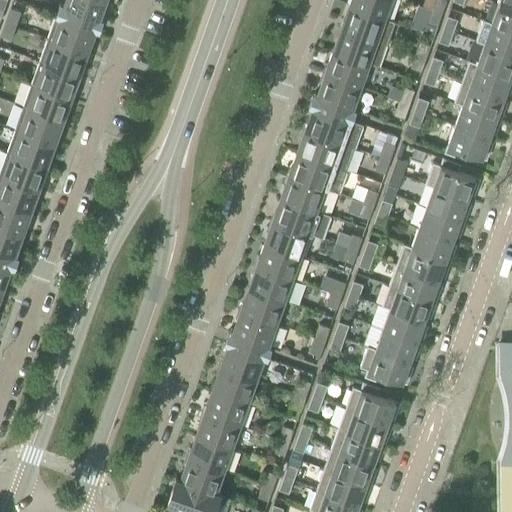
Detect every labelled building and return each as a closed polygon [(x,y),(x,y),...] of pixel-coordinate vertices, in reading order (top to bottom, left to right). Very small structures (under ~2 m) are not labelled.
[(98,17),(104,0),(65,0),(63,6),(98,18),(98,17)] [(383,17),(389,0),(350,0),(349,5),(383,17)] [(434,0),(431,9),(442,13),(446,0),(434,0)] [(511,6),(498,2),(498,3),(491,22),(511,29),(511,6)] [(394,21),(383,17),(349,5),(341,28),(375,40),(386,44),(394,21)] [(10,8),(5,23),(15,26),(20,11),(10,8)] [(437,26),(442,13),(431,9),(426,22),(437,26)] [(55,14),(47,38),(86,52),(94,28),(55,14)] [(447,15),(442,28),(453,32),(457,19),(447,15)] [(511,29),(491,22),(483,19),(475,40),(481,42),(483,43),(511,52),(511,29)] [(10,40),(15,26),(5,23),(0,36),(10,40)] [(375,40),(341,28),(333,50),(367,63),(378,67),(386,44),(375,40)] [(448,45),(453,32),(442,28),(438,41),(448,45)] [(78,74),(86,52),(47,38),(39,60),(78,74)] [(420,41),(415,54),(425,58),(430,45),(420,41)] [(511,52),(483,43),(476,62),(511,75),(511,52)] [(359,85),(367,63),(333,50),(324,73),(359,85)] [(421,71),(425,58),(415,54),(410,67),(421,71)] [(433,56),(428,69),(438,72),(443,60),(433,56)] [(70,97),(78,74),(39,60),(31,83),(70,97)] [(511,85),(511,75),(476,62),(469,60),(461,81),(503,96),(507,86),(511,88),(511,85)] [(434,85),(438,72),(428,69),(423,82),(434,85)] [(351,109),(359,85),(324,73),(316,96),(351,109)] [(500,105),(503,96),(461,81),(454,101),(462,104),(501,118),(505,107),(500,105)] [(62,119),(70,97),(31,83),(23,106),(62,119)] [(404,86),(399,100),(409,103),(414,90),(404,86)] [(418,97),(413,110),(424,113),(428,100),(418,97)] [(404,118),(409,103),(399,100),(394,115),(404,118)] [(497,129),(501,118),(462,104),(454,124),(489,136),(492,127),(497,129)] [(54,142),(62,119),(23,106),(15,128),(54,142)] [(313,106),(304,129),(355,147),(363,124),(313,106)] [(419,127),(424,113),(413,110),(409,123),(419,127)] [(485,146),(489,136),(454,124),(445,152),(462,158),(464,151),(486,159),(490,147),(485,146)] [(45,165),(54,142),(15,128),(7,151),(45,165)] [(346,170),(355,147),(304,129),(296,152),(346,170)] [(384,141),(379,156),(389,160),(395,145),(384,141)] [(0,173),(37,187),(45,165),(7,151),(0,169),(0,173)] [(338,192),(346,170),(296,152),(288,175),(327,189),(338,192)] [(385,173),(389,160),(379,156),(374,169),(385,173)] [(396,157),(392,171),(402,175),(407,161),(396,157)] [(425,183),(432,186),(433,185),(467,198),(470,188),(475,190),(479,178),(457,171),(460,164),(443,158),(440,164),(432,162),(425,183)] [(397,187),(402,175),(392,171),(387,184),(397,187)] [(0,199),(29,210),(37,187),(0,173),(0,199)] [(319,211),(327,189),(288,175),(280,197),(319,211)] [(464,207),(467,198),(433,185),(432,186),(425,206),(464,220),(468,209),(464,207)] [(367,188),(363,201),(373,205),(378,192),(367,188)] [(330,215),(319,211),(280,197),(272,220),(311,234),(322,238),(330,215)] [(0,224),(21,232),(29,210),(0,199),(0,224)] [(382,199),(377,212),(387,215),(392,202),(382,199)] [(368,218),(373,205),(363,201),(358,215),(368,218)] [(460,231),(464,220),(425,206),(418,226),(452,238),(456,229),(460,231)] [(383,228),(387,215),(377,212),(372,224),(383,228)] [(303,256),(311,234),(272,220),(264,242),(303,256)] [(0,251),(13,256),(21,232),(0,224),(0,251)] [(449,248),(452,238),(418,226),(411,246),(450,260),(454,249),(449,248)] [(351,233),(347,247),(357,250),(362,237),(351,233)] [(367,239),(363,252),(373,256),(377,243),(367,239)] [(295,279),(303,256),(264,242),(256,265),(295,279)] [(446,271),(450,260),(411,246),(403,243),(396,264),(438,279),(441,270),(446,271)] [(352,263),(357,250),(347,247),(342,259),(352,263)] [(368,269),(373,256),(363,252),(358,265),(368,269)] [(0,262),(0,288),(1,289),(9,266),(0,262)] [(435,288),(438,279),(396,264),(389,284),(435,301),(439,290),(435,288)] [(287,302),(295,279),(256,265),(248,288),(287,302)] [(335,279),(331,292),(341,295),(345,282),(335,279)] [(353,280),(348,293),(358,297),(363,284),(353,280)] [(435,301),(389,284),(381,305),(389,308),(389,307),(423,320),(427,310),(431,312),(435,301)] [(287,302),(248,288),(240,310),(279,324),(287,302)] [(336,308),(341,295),(331,292),(326,305),(336,308)] [(354,309),(358,297),(348,293),(344,306),(354,309)] [(420,329),(423,320),(389,307),(389,308),(382,328),(421,342),(425,331),(420,329)] [(271,347),(279,324),(240,310),(232,334),(271,347)] [(338,321),(334,334),(344,337),(348,324),(338,321)] [(319,324),(314,337),(325,340),(329,327),(319,324)] [(417,353),(421,342),(382,328),(375,348),(409,360),(412,351),(417,353)] [(339,351),(344,337),(334,334),(329,347),(339,351)] [(319,356),(325,340),(314,337),(309,352),(319,356)] [(511,511),(511,343),(498,344),(498,374),(505,395),(507,417),(506,438),(499,459),(499,511),(511,511)] [(228,344),(220,367),(254,379),(262,356),(228,344)] [(406,370),(409,360),(375,348),(367,345),(359,366),(367,369),(365,376),(382,382),(384,375),(406,383),(410,371),(406,370)] [(246,402),(254,379),(220,367),(212,389),(246,402)] [(300,378),(295,393),(305,397),(310,382),(300,378)] [(317,381),(312,395),(322,399),(327,385),(317,381)] [(352,386),(345,407),(387,422),(390,412),(395,414),(399,402),(377,395),(380,388),(363,382),(360,389),(352,386)] [(238,424),(246,402),(212,389),(204,412),(238,424)] [(300,410),(305,397),(295,393),(290,406),(300,410)] [(317,411),(322,399),(312,395),(307,408),(317,411)] [(384,431),(387,422),(345,407),(338,427),(384,444),(388,433),(384,431)] [(230,447),(238,424),(204,412),(196,435),(230,447)] [(302,423),(297,436),(307,439),(312,426),(302,423)] [(283,425),(278,439),(289,442),(293,429),(283,425)] [(381,455),(384,444),(338,427),(330,447),(373,462),(376,453),(381,455)] [(222,470),(230,447),(196,435),(188,457),(222,470)] [(303,452),(307,439),(297,436),(293,448),(303,452)] [(284,455),(289,442),(278,439),(274,452),(284,455)] [(373,462),(330,447),(323,468),(370,484),(374,473),(369,472),(373,462)] [(214,491),(222,470),(188,457),(180,479),(214,491)] [(288,463),(283,476),(293,480),(298,467),(288,463)] [(370,484),(323,468),(316,488),(358,503),(361,494),(366,495),(370,484)] [(267,471),(262,484),(272,487),(277,474),(267,471)] [(288,493),(293,480),(283,476),(278,489),(288,493)] [(214,491),(180,479),(175,478),(167,501),(196,511),(211,511),(219,493),(214,491)] [(268,500),(272,487),(262,484),(257,497),(268,500)] [(354,511),(358,503),(316,488),(308,509),(316,511),(317,511),(318,511),(354,511)] [(219,493),(211,511),(224,511),(230,497),(219,493)]
